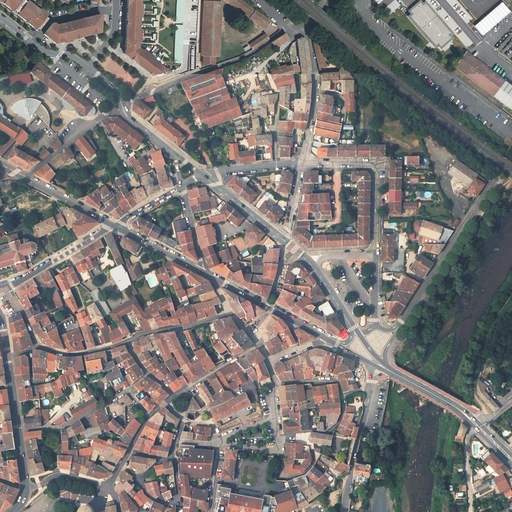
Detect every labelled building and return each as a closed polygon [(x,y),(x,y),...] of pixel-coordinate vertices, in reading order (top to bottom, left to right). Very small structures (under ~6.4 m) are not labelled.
[(41,13),(39,11),(40,10),(37,8),(28,1),(27,2),(24,0),(0,0),(1,1),(3,2),(13,10),(18,13),(17,14),(27,21),(28,19),(31,21),(29,23),(36,29),(36,28),(37,29),(38,30),(41,26),(47,19),(45,17),(46,16),(43,12),(42,14),(41,13)] [(127,0),(125,54),(154,77),(156,77),(159,83),(194,69),(197,0),(127,0)] [(241,0),(217,0),(218,1),(218,0),(223,0),(247,18),(263,29),(270,20),(254,9),(241,0)] [(419,0),(402,0),(411,9),(410,10),(412,13),(410,15),(435,46),(438,44),(441,47),(452,38),(449,35),(442,26),(445,24),(426,2),(424,4),(421,1),(420,1),(419,0)] [(222,2),(204,1),(201,56),(204,56),(203,65),(214,65),(214,57),(220,57),(222,2)] [(503,2),(473,25),(481,35),(511,13),(503,2)] [(53,23),(44,35),(55,43),(100,32),(101,14),(88,18),(88,17),(84,18),(84,19),(63,24),(63,23),(59,24),(59,25),(56,25),(53,23)] [(445,24),(442,26),(449,35),(452,32),(445,24)] [(277,39),(271,43),(275,49),(287,41),(289,39),(287,36),(285,33),(277,39)] [(301,37),(296,34),(296,38),(297,46),(307,45),(307,43),(306,41),(305,40),(305,39),(301,37)] [(255,42),(258,46),(267,40),(264,35),(255,42)] [(322,49),(315,42),(313,41),(313,42),(318,67),(319,69),(326,67),(322,49)] [(249,45),(253,50),(258,46),(255,42),(254,42),(249,45)] [(310,70),(307,45),(297,46),(291,47),(293,65),(299,64),(300,72),(310,70)] [(455,66),(511,109),(511,85),(505,80),(486,65),(467,51),(455,66)] [(30,72),(37,78),(41,81),(62,97),(61,100),(61,101),(61,103),(62,106),(63,107),(64,108),(67,110),(70,110),(71,110),(73,110),(74,109),(75,108),(79,111),(78,113),(79,114),(79,115),(79,116),(80,117),(83,114),(85,116),(87,117),(88,117),(89,117),(91,117),(92,117),(94,116),(95,115),(95,113),(95,111),(95,109),(93,107),(41,66),(37,63),(30,72)] [(290,65),(287,67),(270,72),(273,81),(278,90),(280,90),(280,88),(295,85),(291,67),(290,65)] [(336,72),(321,73),(322,82),(329,81),(336,81),(353,80),(355,83),(356,79),(342,66),(336,72)] [(199,118),(202,125),(205,130),(242,116),(235,98),(230,100),(219,69),(181,84),(190,101),(204,96),(209,109),(197,115),(199,118)] [(311,84),(310,70),(300,72),(301,85),(311,84)] [(355,100),(355,83),(353,80),(336,81),(336,90),(336,91),(342,94),(355,100)] [(329,81),(322,82),(321,90),(336,91),(336,90),(334,90),(334,88),(331,88),(331,86),(329,86),(329,81)] [(301,85),(301,100),(310,99),(311,84),(301,85)] [(295,85),(280,88),(280,90),(279,105),(287,109),(288,109),(289,95),(291,94),(295,93),(295,85)] [(346,104),(346,111),(355,112),(355,100),(342,94),(343,96),(346,104)] [(274,111),(274,105),(277,100),(277,95),(261,98),(262,106),(260,106),(261,118),(267,117),(266,112),(274,111)] [(190,101),(196,115),(197,115),(209,109),(204,96),(190,101)] [(310,99),(301,100),(295,100),(294,113),(308,114),(310,99)] [(43,107),(41,105),(38,103),(37,103),(35,102),(30,101),(28,101),(23,102),(20,103),(17,105),(15,107),(11,111),(17,114),(10,124),(9,123),(10,121),(0,114),(0,129),(12,138),(6,145),(5,145),(3,147),(4,147),(0,151),(0,156),(1,157),(15,141),(21,146),(30,137),(24,131),(23,132),(20,130),(24,124),(28,127),(37,116),(38,115),(41,118),(49,128),(50,124),(50,119),(50,117),(49,114),(46,109),(43,107)] [(151,111),(140,102),(134,104),(133,111),(144,120),(151,111)] [(330,106),(324,105),(319,104),(318,112),(330,114),(332,107),(330,106)] [(159,108),(154,114),(159,117),(163,112),(159,108)] [(291,111),(288,109),(287,109),(287,114),(287,116),(286,122),(294,122),(307,123),(308,114),(294,113),(291,111)] [(0,114),(10,121),(12,118),(0,110),(0,114)] [(318,112),(317,119),(329,121),(330,116),(330,114),(318,112)] [(102,122),(109,134),(112,131),(125,142),(134,131),(117,118),(107,118),(102,122)] [(157,130),(164,122),(160,118),(153,127),(157,130)] [(248,137),(255,137),(261,136),(260,128),(259,128),(258,119),(252,121),(253,131),(248,132),(248,137)] [(317,119),(314,134),(339,139),(342,124),(339,123),(329,121),(317,119)] [(185,138),(164,122),(157,130),(178,147),(185,138)] [(294,122),(286,122),(279,122),(279,132),(292,133),(293,128),(294,122)] [(305,130),(307,123),(294,122),(293,128),(305,130)] [(134,131),(125,142),(130,146),(139,135),(134,131)] [(279,132),(279,138),(279,147),(281,147),(287,147),(291,147),(292,147),(292,133),(279,132)] [(82,138),(87,144),(91,141),(86,135),(82,138)] [(139,135),(130,146),(135,149),(144,139),(139,135)] [(272,148),(271,136),(261,136),(255,137),(256,146),(268,145),(269,148),(272,148)] [(239,160),(239,164),(256,162),(255,158),(254,150),(256,149),(256,146),(255,137),(248,137),(250,148),(245,149),(244,138),(236,139),(236,144),(237,144),(239,160)] [(61,145),(58,138),(50,144),(55,150),(61,145)] [(337,157),(356,157),(356,146),(351,146),(351,141),(343,141),(342,146),(338,146),(338,149),(337,157)] [(228,145),(230,161),(239,160),(237,144),(236,144),(228,145)] [(70,146),(46,165),(52,172),(73,157),(72,155),(74,154),(70,146)] [(356,146),(356,157),(370,157),(370,146),(356,146)] [(370,146),(370,157),(385,157),(385,146),(370,146)] [(287,147),(281,147),(280,158),(287,158),(290,158),(290,152),(291,147),(287,147)] [(50,154),(46,150),(41,155),(37,159),(35,160),(14,149),(8,161),(25,170),(30,169),(31,169),(37,164),(41,161),(50,154)] [(318,149),(318,157),(337,157),(338,149),(323,149),(319,149),(318,149)] [(155,168),(156,169),(163,167),(166,166),(161,151),(159,151),(151,156),(152,160),(155,168)] [(419,157),(408,157),(408,165),(419,165),(419,157)] [(139,174),(155,168),(152,160),(146,163),(143,159),(134,164),(139,174)] [(487,181),(484,179),(457,160),(448,172),(457,179),(463,183),(470,188),(468,191),(476,197),(485,183),(487,181)] [(402,161),(390,161),(389,178),(401,178),(402,161)] [(37,177),(41,179),(49,183),(52,179),(55,175),(52,172),(46,165),(41,169),(37,173),(34,175),(37,177)] [(158,178),(166,175),(163,167),(156,169),(157,173),(158,178)] [(291,174),(289,171),(287,171),(282,172),(281,179),(280,183),(278,192),(287,194),(289,194),(291,186),(291,185),(291,183),(292,179),(293,176),(291,174)] [(322,183),(322,179),(322,176),(318,176),(318,172),(310,172),(305,174),(305,179),(304,183),(304,184),(313,184),(322,184),(322,183)] [(352,181),(358,181),(370,182),(370,179),(370,176),(367,172),(352,172),(352,179),(352,181)] [(85,177),(83,179),(77,183),(80,187),(85,183),(88,181),(91,180),(90,179),(88,175),(85,177)] [(173,187),(171,183),(170,179),(168,180),(167,179),(166,175),(158,178),(158,179),(159,183),(159,185),(154,187),(153,183),(151,179),(149,175),(141,179),(143,183),(145,186),(142,188),(143,189),(146,197),(156,193),(156,192),(161,190),(165,188),(173,187)] [(247,178),(240,179),(238,177),(235,177),(234,179),(230,183),(228,186),(239,195),(246,186),(245,185),(247,183),(249,180),(248,179),(247,178)] [(120,179),(115,181),(116,183),(117,185),(121,193),(124,196),(128,194),(124,185),(125,185),(124,183),(122,179),(122,178),(120,179)] [(389,179),(389,183),(389,191),(401,191),(401,183),(401,179),(401,178),(389,178),(389,179)] [(114,180),(111,181),(108,183),(111,189),(117,185),(116,183),(114,180)] [(358,183),(358,191),(370,191),(370,183),(370,182),(358,181),(358,183)] [(304,196),(311,195),(311,191),(313,191),(313,184),(304,184),(301,196),(304,196)] [(257,195),(246,186),(239,195),(250,204),(257,195)] [(84,198),(82,201),(99,210),(101,207),(99,203),(101,201),(101,200),(110,194),(108,191),(106,187),(99,192),(98,190),(95,192),(84,199),(84,198)] [(205,187),(197,189),(199,198),(190,201),(192,207),(209,203),(208,198),(209,198),(205,187)] [(136,204),(146,197),(143,189),(136,191),(135,190),(129,194),(136,204)] [(199,198),(197,189),(188,192),(190,201),(199,198)] [(358,191),(358,204),(370,204),(370,191),(358,191)] [(401,191),(389,191),(389,202),(401,202),(401,191)] [(114,197),(112,193),(110,194),(101,200),(101,201),(104,205),(113,198),(114,197)] [(124,213),(131,208),(124,196),(121,193),(114,197),(124,213)] [(131,208),(136,204),(129,194),(128,194),(124,196),(131,208)] [(318,204),(329,203),(328,194),(317,195),(318,204)] [(300,204),(299,214),(307,213),(315,213),(316,213),(316,212),(315,204),(318,204),(317,195),(311,195),(304,196),(304,204),(300,204)] [(208,198),(209,203),(211,210),(217,208),(214,197),(209,198),(208,198)] [(108,215),(119,207),(113,198),(104,205),(107,208),(102,212),(108,215)] [(266,216),(273,207),(265,201),(258,210),(266,216)] [(401,202),(389,202),(389,215),(400,215),(401,208),(401,202)] [(209,203),(192,207),(193,214),(211,210),(209,203)] [(316,212),(330,211),(329,203),(318,204),(315,204),(316,212)] [(235,210),(226,204),(220,212),(228,219),(235,210)] [(358,204),(358,216),(370,217),(370,204),(358,204)] [(123,214),(119,207),(108,215),(112,217),(113,216),(115,220),(123,214)] [(283,215),(273,207),(266,216),(276,224),(283,215)] [(81,217),(82,215),(70,209),(61,214),(63,219),(67,217),(72,225),(82,219),(81,217)] [(235,210),(228,219),(238,227),(245,218),(235,210)] [(299,214),(297,222),(309,221),(331,220),(330,211),(316,212),(316,213),(315,213),(315,217),(307,217),(307,213),(299,214)] [(72,225),(67,217),(63,219),(61,214),(41,223),(37,225),(35,227),(33,224),(30,225),(37,238),(41,236),(65,224),(69,230),(73,227),(72,225)] [(72,225),(73,227),(78,237),(81,235),(81,237),(88,232),(87,231),(89,229),(90,230),(96,226),(97,225),(97,223),(95,222),(96,222),(82,215),(81,217),(82,219),(72,225)] [(370,217),(358,216),(358,235),(358,246),(365,246),(369,242),(370,217)] [(154,226),(139,218),(137,223),(136,223),(135,223),(134,223),(132,225),(132,226),(133,227),(133,228),(136,229),(149,236),(154,226)] [(187,232),(184,220),(173,222),(177,239),(176,239),(175,240),(174,240),(174,241),(160,234),(162,230),(154,226),(149,236),(183,254),(178,234),(187,232)] [(308,248),(313,248),(313,237),(306,231),(309,231),(309,221),(297,222),(294,236),(308,248)] [(426,245),(444,246),(453,231),(423,221),(423,222),(421,221),(417,221),(414,223),(413,227),(414,231),(419,234),(418,236),(419,245),(426,245)] [(196,228),(202,249),(212,246),(217,244),(216,240),(214,236),(216,236),(214,233),(213,233),(212,229),(211,225),(196,228)] [(265,234),(252,225),(245,233),(257,243),(265,234)] [(190,231),(187,232),(178,234),(183,254),(194,250),(190,231)] [(28,270),(27,269),(25,262),(30,261),(30,262),(31,261),(31,260),(32,260),(34,258),(33,256),(34,256),(33,254),(34,253),(35,254),(36,254),(35,252),(36,251),(37,252),(38,251),(36,250),(37,249),(38,249),(38,248),(37,248),(36,247),(38,246),(37,245),(36,246),(35,245),(36,243),(35,243),(34,244),(32,243),(33,242),(32,242),(31,243),(30,243),(29,242),(29,240),(26,239),(25,240),(24,239),(23,239),(24,240),(19,241),(17,235),(18,233),(17,233),(17,234),(13,235),(12,234),(11,235),(12,235),(8,237),(6,236),(6,237),(7,237),(9,244),(5,245),(5,244),(4,244),(4,246),(0,247),(0,245),(0,269),(1,269),(1,270),(2,270),(2,269),(6,268),(6,269),(7,269),(7,268),(10,266),(10,268),(12,267),(11,266),(15,265),(18,273),(28,270)] [(112,253),(118,251),(110,233),(104,238),(109,249),(112,253)] [(326,236),(326,248),(342,247),(342,235),(326,236)] [(358,235),(342,235),(342,247),(358,246),(358,235)] [(394,235),(382,235),(381,262),(393,262),(394,235)] [(313,248),(326,248),(326,236),(313,237),(313,248)] [(122,248),(124,249),(138,256),(142,247),(124,237),(120,244),(122,248)] [(244,238),(228,240),(229,247),(245,245),(244,238)] [(104,247),(100,240),(95,244),(98,250),(102,248),(104,247)] [(288,242),(300,253),(302,251),(290,240),(288,242)] [(87,271),(91,278),(101,274),(94,257),(104,253),(102,248),(98,250),(95,244),(90,247),(81,253),(84,259),(89,270),(87,271)] [(424,251),(438,255),(444,246),(426,245),(424,251)] [(212,246),(202,249),(205,258),(215,255),(212,246)] [(234,247),(228,249),(232,259),(236,258),(239,256),(234,247)] [(215,255),(205,258),(210,269),(211,269),(220,274),(224,267),(222,264),(232,259),(228,249),(216,254),(217,256),(221,255),(223,261),(218,263),(215,255)] [(183,254),(197,262),(198,262),(194,253),(194,250),(183,254)] [(122,262),(118,251),(112,253),(114,259),(118,266),(123,264),(122,262)] [(84,259),(81,253),(72,258),(75,264),(82,260),(84,259)] [(251,260),(252,272),(263,274),(264,264),(277,265),(278,256),(265,255),(264,255),(263,260),(251,260)] [(411,269),(424,277),(433,263),(420,255),(411,269)] [(224,267),(220,274),(226,277),(241,272),(241,271),(237,262),(236,258),(232,259),(222,264),(224,267)] [(71,275),(74,273),(68,260),(65,261),(70,270),(55,278),(58,282),(64,279),(64,278),(65,278),(66,277),(67,277),(71,275)] [(183,273),(186,277),(193,273),(172,262),(171,263),(177,277),(180,276),(183,273)] [(171,263),(165,266),(170,278),(171,281),(172,283),(177,296),(181,305),(184,304),(188,302),(185,291),(183,291),(178,280),(177,277),(171,263)] [(77,268),(79,273),(87,270),(84,264),(77,268)] [(264,264),(263,274),(275,276),(277,271),(277,265),(264,264)] [(290,265),(289,267),(288,269),(287,271),(287,272),(284,285),(287,285),(291,286),(293,286),(295,275),(298,274),(302,279),(309,273),(305,269),(303,267),(301,265),(299,264),(297,264),(293,264),(292,265),(291,265),(290,265)] [(129,268),(128,268),(133,281),(140,276),(136,265),(131,267),(129,268)] [(165,266),(155,271),(159,281),(163,279),(165,284),(171,281),(170,278),(165,266)] [(79,273),(84,281),(91,278),(87,271),(87,270),(79,273)] [(41,275),(39,276),(41,279),(45,285),(47,284),(53,281),(48,273),(46,272),(41,275)] [(226,277),(240,285),(242,276),(241,272),(226,277)] [(71,287),(79,283),(77,278),(74,273),(71,275),(67,277),(66,277),(71,287)] [(186,277),(194,288),(208,282),(208,281),(193,273),(186,277)] [(402,273),(402,275),(405,276),(397,291),(406,293),(413,281),(414,279),(403,273),(402,273)] [(41,279),(39,276),(37,277),(32,280),(37,287),(37,288),(38,287),(39,288),(41,287),(45,285),(41,279)] [(240,285),(248,289),(250,283),(252,276),(249,276),(247,276),(242,276),(240,285)] [(263,277),(252,276),(250,283),(259,285),(271,287),(272,287),(274,280),(263,277)] [(316,284),(310,276),(305,280),(308,283),(305,285),(304,283),(302,282),(299,285),(300,287),(297,287),(297,291),(306,292),(305,294),(301,294),(301,297),(299,300),(295,298),(292,302),(296,304),(293,308),(292,308),(290,310),(296,314),(305,307),(311,305),(310,288),(316,284)] [(58,282),(63,293),(69,289),(70,289),(65,278),(64,278),(64,279),(58,282)] [(37,295),(39,294),(37,290),(36,288),(37,288),(37,287),(32,280),(25,284),(25,286),(15,291),(20,299),(26,295),(28,299),(29,299),(30,299),(35,296),(37,295)] [(58,290),(53,281),(47,284),(49,288),(51,293),(50,294),(52,298),(58,296),(56,291),(58,290)] [(413,281),(406,293),(413,294),(419,284),(413,281)] [(208,282),(194,288),(196,295),(198,294),(199,297),(213,292),(214,291),(208,282)] [(250,283),(248,289),(268,299),(271,287),(259,285),(250,283)] [(49,288),(47,284),(45,285),(41,287),(39,288),(41,292),(49,288)] [(321,291),(316,284),(310,288),(311,305),(305,307),(296,314),(310,321),(314,314),(318,316),(318,312),(319,311),(315,307),(315,304),(325,297),(321,291)] [(137,294),(132,285),(128,287),(133,296),(137,294)] [(291,286),(287,285),(284,285),(282,292),(281,295),(276,303),(287,309),(290,310),(292,308),(293,308),(296,304),(292,302),(295,298),(297,294),(297,291),(297,287),(293,286),(291,286)] [(186,291),(188,298),(196,295),(194,288),(186,290),(185,290),(186,291)] [(229,303),(236,296),(221,288),(220,289),(229,303)] [(66,299),(72,297),(69,289),(63,293),(66,299)] [(108,314),(111,312),(97,289),(91,293),(104,316),(108,314)] [(406,293),(397,291),(392,300),(390,302),(396,302),(397,302),(405,307),(413,294),(406,293)] [(213,292),(199,297),(202,303),(206,302),(209,302),(216,298),(213,292)] [(192,305),(197,321),(217,315),(217,314),(220,309),(218,305),(214,306),(214,307),(208,308),(206,302),(202,303),(199,297),(198,294),(196,295),(188,298),(192,305)] [(26,295),(20,299),(19,299),(25,311),(32,307),(30,304),(33,303),(30,299),(29,299),(28,299),(26,295)] [(62,307),(58,296),(52,298),(53,301),(56,309),(62,307)] [(240,305),(247,302),(236,296),(229,303),(234,312),(238,318),(240,318),(245,317),(240,305)] [(67,304),(73,312),(78,310),(72,297),(66,299),(65,300),(66,304),(67,304)] [(143,312),(142,310),(135,298),(111,312),(108,314),(116,325),(123,321),(121,317),(125,315),(126,315),(128,314),(128,313),(133,311),(141,327),(143,331),(144,331),(152,330),(148,320),(153,319),(149,310),(143,312)] [(170,298),(167,300),(170,308),(169,308),(170,311),(170,312),(172,317),(175,325),(180,324),(176,313),(174,308),(170,298)] [(218,298),(216,298),(209,302),(206,302),(208,308),(214,307),(214,306),(218,305),(221,304),(218,298)] [(166,299),(166,300),(148,308),(149,310),(153,319),(157,328),(175,325),(172,317),(166,319),(164,310),(166,310),(167,312),(170,311),(169,308),(170,308),(167,300),(166,299)] [(32,307),(25,311),(29,319),(37,315),(40,314),(40,313),(39,311),(37,307),(35,302),(35,303),(34,304),(33,306),(32,307)] [(184,308),(189,323),(197,321),(192,305),(190,306),(188,302),(184,304),(185,307),(184,308)] [(251,306),(252,305),(247,302),(240,305),(245,317),(246,320),(254,318),(251,306)] [(330,306),(328,302),(319,307),(319,311),(318,312),(322,310),(330,306)] [(390,302),(386,302),(388,314),(396,302),(390,302)] [(396,302),(388,314),(390,320),(388,321),(391,322),(396,321),(405,307),(397,302),(396,302)] [(107,326),(94,304),(86,309),(89,316),(86,317),(85,318),(88,325),(92,324),(97,322),(100,328),(107,326)] [(264,311),(252,305),(251,306),(254,318),(261,315),(264,312),(264,311)] [(333,311),(330,306),(322,310),(325,315),(333,311)] [(176,313),(180,324),(189,323),(184,308),(182,308),(178,310),(178,311),(178,312),(177,313),(176,313)] [(325,315),(322,310),(318,312),(318,316),(325,320),(325,318),(326,317),(325,315)] [(41,313),(40,313),(40,314),(37,315),(40,322),(38,323),(41,329),(44,328),(53,322),(52,319),(48,320),(45,313),(44,311),(41,313)] [(336,315),(333,311),(325,315),(326,317),(325,318),(325,320),(326,329),(336,335),(344,328),(338,318),(336,318),(336,315)] [(9,318),(10,325),(22,320),(19,313),(9,318)] [(310,321),(326,329),(325,320),(318,316),(314,314),(310,321)] [(37,315),(29,319),(32,326),(38,323),(40,322),(37,315)] [(278,333),(287,328),(280,320),(270,315),(258,330),(265,342),(276,336),(275,335),(274,331),(276,330),(278,333)] [(81,328),(88,325),(85,318),(78,320),(81,328)] [(230,336),(239,331),(235,326),(230,318),(214,323),(214,326),(216,332),(208,335),(211,344),(211,345),(216,343),(219,341),(230,336)] [(152,330),(157,328),(153,319),(148,320),(152,330)] [(22,320),(10,325),(11,335),(13,335),(26,330),(22,320)] [(118,328),(124,337),(130,334),(128,330),(123,321),(116,325),(118,328)] [(53,322),(44,328),(46,331),(47,333),(56,329),(53,322)] [(41,333),(43,332),(46,331),(44,328),(41,329),(38,323),(32,326),(36,335),(41,333)] [(87,349),(94,347),(94,346),(97,345),(96,341),(93,342),(88,325),(81,328),(87,349)] [(112,335),(110,331),(109,331),(107,326),(100,328),(103,336),(100,337),(103,344),(111,343),(109,337),(112,335)] [(111,331),(110,331),(112,335),(109,337),(111,343),(112,344),(122,340),(121,338),(124,337),(118,328),(111,331)] [(291,335),(287,328),(278,333),(275,335),(276,336),(279,341),(285,338),(291,335)] [(37,336),(41,343),(52,348),(63,350),(62,346),(57,335),(58,334),(56,329),(47,333),(45,334),(43,332),(41,333),(36,335),(37,336)] [(315,338),(298,329),(295,331),(297,336),(300,344),(315,339),(315,338)] [(26,330),(13,335),(13,341),(28,335),(26,330)] [(64,345),(66,350),(67,353),(84,351),(80,341),(82,340),(78,330),(70,333),(61,337),(64,345)] [(198,348),(191,330),(184,332),(190,345),(193,350),(198,348)] [(240,332),(239,331),(230,336),(235,342),(245,335),(242,331),(240,332)] [(181,349),(175,332),(163,335),(170,353),(173,352),(181,349)] [(28,335),(13,341),(14,346),(21,345),(30,341),(28,335)] [(159,335),(154,337),(158,348),(163,346),(159,335)] [(248,339),(245,335),(235,342),(238,346),(248,339)] [(285,338),(287,342),(289,347),(291,346),(295,344),(291,335),(285,338)] [(238,346),(235,342),(230,336),(221,341),(227,348),(233,355),(234,356),(243,352),(252,344),(248,339),(238,346)] [(280,343),(279,341),(276,336),(265,342),(268,349),(280,343)] [(147,337),(139,340),(140,341),(144,352),(147,351),(148,352),(148,353),(151,351),(153,350),(147,338),(148,338),(147,337)] [(148,338),(147,338),(153,350),(158,348),(154,337),(148,338)] [(287,342),(285,338),(279,341),(280,343),(283,350),(287,348),(289,347),(287,342)] [(32,346),(30,341),(21,345),(14,346),(14,352),(15,353),(26,349),(32,346)] [(132,345),(138,355),(144,352),(140,341),(134,343),(132,345)] [(224,360),(233,355),(227,348),(226,349),(220,342),(217,344),(213,347),(224,360)] [(273,355),(283,350),(280,343),(268,349),(271,355),(273,355)] [(163,346),(158,348),(160,352),(165,362),(172,358),(166,344),(163,346)] [(124,346),(111,350),(113,357),(119,355),(127,352),(124,346)] [(151,358),(154,356),(160,352),(158,348),(153,350),(151,351),(152,353),(149,354),(151,358)] [(188,361),(181,349),(173,352),(178,361),(182,367),(189,362),(188,361)] [(215,366),(204,349),(195,354),(196,356),(206,372),(215,366)] [(321,372),(327,352),(321,350),(317,349),(314,349),(308,352),(313,370),(316,370),(321,372)] [(252,369),(263,361),(265,360),(257,350),(245,357),(246,358),(252,369)] [(46,368),(47,354),(41,352),(40,352),(38,368),(41,368),(46,368)] [(107,363),(105,352),(99,353),(101,364),(107,363)] [(131,358),(127,352),(119,355),(123,362),(131,358)] [(142,363),(144,362),(152,359),(151,358),(149,354),(148,353),(148,352),(138,356),(142,363)] [(304,379),(314,378),(315,375),(313,375),(312,373),(313,370),(308,352),(299,356),(304,372),(304,379)] [(333,364),(335,355),(327,352),(321,372),(326,373),(329,374),(330,374),(333,364)] [(115,366),(113,361),(107,363),(101,364),(99,353),(84,357),(88,374),(102,370),(103,372),(114,368),(115,371),(105,376),(112,387),(112,386),(124,379),(121,373),(119,370),(117,365),(115,366)] [(56,369),(56,357),(47,354),(46,368),(46,369),(47,372),(49,372),(49,371),(54,371),(56,369)] [(14,359),(15,368),(28,367),(27,358),(24,355),(14,359)] [(119,355),(113,357),(113,361),(115,366),(117,365),(123,362),(119,355)] [(335,355),(333,364),(340,366),(343,358),(335,355)] [(147,367),(157,361),(154,356),(151,358),(152,359),(144,362),(147,367)] [(199,376),(206,372),(196,356),(188,361),(189,362),(190,365),(191,364),(199,376)] [(298,380),(304,379),(304,372),(299,356),(291,360),(288,361),(291,368),(291,371),(296,370),(298,379),(298,380)] [(64,373),(63,375),(62,375),(59,378),(55,382),(58,384),(59,388),(60,388),(61,388),(62,387),(65,387),(66,386),(68,386),(78,382),(77,378),(79,377),(80,377),(80,376),(80,374),(79,373),(77,373),(77,371),(84,370),(81,357),(72,358),(66,358),(65,368),(62,368),(62,369),(64,371),(64,373)] [(66,358),(56,357),(56,369),(59,369),(59,367),(62,368),(65,368),(66,358)] [(135,364),(131,358),(123,362),(117,365),(119,370),(121,369),(123,367),(122,365),(123,365),(126,369),(135,364)] [(254,372),(252,369),(246,358),(237,363),(244,371),(245,371),(248,375),(254,372)] [(354,371),(354,361),(343,358),(340,366),(338,374),(339,374),(339,375),(338,375),(339,380),(340,380),(344,393),(349,392),(347,386),(346,382),(344,373),(351,372),(354,371)] [(172,372),(182,367),(178,361),(175,362),(174,359),(165,363),(171,373),(172,372)] [(151,373),(152,373),(160,365),(157,361),(147,367),(146,368),(151,373)] [(270,378),(263,361),(252,369),(254,372),(255,372),(258,380),(259,382),(270,378)] [(291,368),(288,361),(287,362),(283,364),(282,363),(280,362),(278,363),(274,365),(274,367),(273,368),(274,369),(276,374),(276,375),(276,376),(282,373),(287,381),(291,380),(293,380),(291,371),(291,368)] [(190,365),(189,362),(182,367),(185,372),(192,368),(190,365)] [(152,373),(155,376),(166,367),(164,364),(162,363),(160,365),(152,373)] [(244,371),(237,363),(230,366),(235,374),(232,375),(239,388),(244,385),(243,383),(246,381),(245,380),(243,375),(245,374),(245,375),(247,374),(247,375),(248,375),(245,371),(244,371)] [(139,370),(135,364),(126,369),(128,373),(130,376),(139,370)] [(340,366),(333,364),(330,374),(337,376),(338,374),(340,366)] [(235,374),(230,366),(230,365),(219,372),(229,387),(232,391),(239,388),(232,375),(235,374)] [(15,376),(29,374),(28,367),(15,368),(15,376)] [(161,381),(164,379),(163,378),(171,373),(166,367),(155,376),(159,379),(161,381)] [(41,369),(37,369),(33,368),(34,380),(37,380),(41,380),(44,380),(48,375),(47,372),(46,369),(41,369)] [(191,381),(198,377),(192,368),(185,372),(186,373),(191,381)] [(143,376),(139,370),(130,376),(133,383),(143,376)] [(164,379),(168,385),(177,379),(172,372),(171,373),(163,378),(164,379)] [(229,387),(219,372),(214,375),(223,391),(229,387)] [(255,372),(254,372),(248,375),(247,375),(249,377),(252,381),(253,381),(258,380),(255,372)] [(353,377),(351,372),(344,373),(346,382),(355,380),(353,377)] [(188,384),(191,381),(186,373),(182,376),(188,384)] [(280,382),(287,381),(282,373),(276,376),(280,382)] [(18,389),(25,388),(25,390),(31,389),(31,386),(30,380),(29,374),(15,376),(16,381),(18,389)] [(215,402),(222,398),(222,397),(222,396),(223,394),(225,392),(223,391),(214,375),(207,379),(209,382),(216,392),(215,395),(212,397),(215,402)] [(124,379),(112,386),(115,391),(124,385),(126,388),(130,385),(133,383),(130,376),(127,377),(124,379)] [(174,393),(188,384),(182,376),(177,379),(168,385),(174,393)] [(140,382),(144,387),(144,386),(148,390),(156,383),(146,377),(140,382)] [(477,384),(478,393),(494,413),(499,408),(483,391),(487,387),(478,380),(477,384)] [(259,401),(253,381),(252,381),(244,385),(239,388),(232,391),(230,392),(229,392),(227,391),(225,392),(223,394),(222,396),(222,397),(222,398),(215,402),(208,405),(207,406),(208,409),(216,423),(217,422),(229,417),(245,408),(259,401)] [(52,391),(53,390),(59,388),(58,384),(55,382),(49,384),(50,384),(52,391)] [(140,382),(135,386),(135,387),(138,390),(139,392),(140,392),(142,391),(145,388),(144,387),(140,382)] [(161,387),(156,383),(148,390),(147,391),(151,396),(160,388),(161,387)] [(349,392),(359,389),(356,383),(347,386),(349,392)] [(48,392),(52,391),(50,384),(44,386),(46,392),(48,392)] [(197,388),(208,405),(215,402),(212,397),(204,386),(203,384),(197,388)] [(291,386),(288,386),(288,387),(287,388),(279,389),(281,402),(287,401),(291,401),(293,401),(293,405),(297,404),(299,404),(296,386),(296,385),(291,386)] [(316,407),(315,405),(314,398),(305,400),(303,390),(302,385),(296,386),(299,404),(297,404),(298,407),(300,412),(306,409),(307,410),(316,408),(316,407)] [(337,385),(326,386),(327,398),(339,397),(337,385)] [(37,400),(39,400),(39,398),(39,394),(40,394),(38,387),(38,386),(37,386),(31,386),(31,389),(25,390),(25,388),(18,389),(21,402),(33,400),(37,400)] [(326,386),(319,387),(322,404),(322,405),(324,404),(325,404),(328,404),(327,398),(326,386)] [(314,398),(315,405),(317,405),(318,404),(322,404),(319,387),(312,387),(313,389),(314,398)] [(53,390),(55,395),(55,396),(63,394),(61,388),(60,388),(59,388),(53,390)] [(160,388),(151,396),(155,400),(165,392),(160,388)] [(305,400),(314,398),(313,389),(303,390),(305,400)] [(503,405),(511,396),(511,389),(499,401),(503,405)] [(6,390),(0,390),(0,406),(8,406),(6,390)] [(87,399),(92,395),(89,390),(83,393),(87,399)] [(139,392),(134,396),(148,412),(155,406),(149,399),(142,391),(140,392),(139,392)] [(155,400),(158,403),(159,404),(169,396),(166,392),(165,392),(155,400)] [(126,395),(124,397),(124,406),(125,406),(133,403),(126,395)] [(149,399),(155,406),(158,403),(155,400),(151,396),(149,399)] [(91,410),(98,405),(94,398),(87,403),(91,410)] [(194,412),(195,413),(201,410),(201,409),(200,409),(195,401),(194,400),(193,398),(190,404),(188,412),(189,413),(194,412)] [(281,409),(282,409),(283,415),(287,415),(290,414),(290,418),(287,423),(284,424),(284,429),(284,433),(287,432),(301,431),(301,429),(300,423),(300,419),(299,413),(294,413),(294,407),(293,405),(293,401),(291,401),(287,401),(281,402),(281,409)] [(330,404),(331,415),(339,415),(340,415),(340,403),(330,404)] [(320,405),(320,407),(321,416),(327,415),(331,415),(330,404),(328,404),(325,404),(324,404),(322,405),(320,405)] [(83,405),(72,411),(75,418),(87,411),(83,405)] [(0,423),(2,423),(11,422),(8,406),(0,406),(0,423)] [(201,410),(195,413),(195,415),(197,414),(198,415),(207,411),(207,410),(208,409),(207,406),(201,409),(201,410)] [(105,407),(94,413),(98,426),(101,434),(105,433),(110,431),(109,429),(108,425),(108,424),(107,418),(110,418),(108,413),(107,413),(105,407)] [(354,408),(346,407),(346,414),(343,418),(350,419),(352,414),(353,414),(354,408)] [(169,412),(164,408),(158,413),(164,416),(169,412)] [(308,429),(307,410),(306,409),(300,412),(299,412),(299,413),(300,419),(300,423),(301,429),(301,431),(308,430),(308,429)] [(40,414),(40,410),(37,411),(35,411),(35,419),(23,420),(25,429),(37,427),(41,427),(40,414)] [(179,419),(169,412),(164,416),(163,419),(165,420),(175,427),(179,419)] [(98,426),(94,413),(90,415),(94,428),(98,426)] [(164,416),(158,413),(148,422),(160,426),(161,426),(161,425),(162,421),(163,419),(164,416)] [(350,419),(343,418),(343,420),(351,423),(354,414),(353,414),(352,414),(350,419)] [(329,422),(329,428),(336,423),(339,415),(331,415),(327,415),(328,422),(329,422)] [(56,426),(66,422),(63,416),(53,420),(56,426)] [(140,424),(134,419),(129,425),(127,429),(125,431),(128,433),(133,437),(135,433),(138,429),(140,424)] [(125,431),(123,429),(112,420),(108,424),(108,425),(109,429),(110,431),(112,429),(115,433),(116,434),(118,435),(121,437),(124,433),(125,431)] [(357,433),(358,429),(358,428),(354,427),(355,424),(351,423),(343,420),(340,425),(338,429),(337,431),(341,433),(347,437),(351,438),(355,439),(357,433)] [(3,429),(0,429),(0,434),(3,434),(12,433),(12,429),(11,422),(2,423),(3,429)] [(84,434),(83,431),(84,431),(82,429),(78,422),(70,428),(75,435),(80,433),(81,435),(84,434)] [(146,427),(151,429),(158,431),(159,429),(160,426),(148,422),(146,427)] [(466,429),(460,424),(459,429),(458,433),(457,436),(464,437),(464,435),(465,433),(466,429)] [(94,428),(91,429),(84,431),(83,431),(84,434),(86,439),(101,434),(98,426),(94,428)] [(146,427),(145,429),(143,433),(142,434),(140,438),(147,440),(154,442),(155,438),(156,437),(158,433),(159,432),(158,431),(151,429),(146,427)] [(210,433),(210,429),(207,429),(195,427),(194,429),(194,433),(193,434),(198,434),(205,435),(205,436),(206,436),(210,437),(210,433)] [(508,428),(502,433),(505,437),(511,432),(508,428)] [(169,448),(173,434),(169,433),(164,431),(159,429),(158,431),(159,432),(158,433),(156,437),(163,439),(161,447),(169,448)] [(128,433),(125,431),(124,433),(121,437),(121,438),(119,441),(128,445),(133,437),(128,433)] [(42,432),(41,432),(37,433),(25,434),(26,441),(36,439),(36,440),(37,440),(41,439),(42,439),(42,432)] [(189,433),(187,433),(182,432),(182,433),(180,439),(197,440),(198,434),(193,434),(192,434),(192,433),(189,433)] [(15,450),(12,433),(3,434),(3,438),(4,445),(5,451),(15,450)] [(332,436),(331,436),(310,433),(308,442),(330,445),(332,436)] [(147,440),(140,438),(136,444),(133,449),(143,452),(147,440)] [(35,464),(42,462),(41,460),(37,447),(37,446),(36,440),(36,439),(26,441),(28,460),(33,459),(35,464)] [(109,443),(107,443),(96,439),(94,446),(107,451),(109,443)] [(125,450),(128,445),(119,441),(118,441),(116,446),(111,444),(112,442),(111,441),(111,440),(110,440),(109,440),(108,441),(107,443),(109,443),(107,451),(112,453),(121,456),(122,457),(125,450)] [(143,452),(148,454),(150,445),(153,446),(154,442),(147,440),(143,452)] [(291,443),(288,443),(288,446),(287,446),(286,446),(286,452),(287,452),(288,452),(288,459),(288,460),(291,460),(294,460),(295,454),(310,453),(308,446),(291,443)] [(159,447),(153,446),(150,445),(148,454),(148,455),(157,456),(159,447)] [(94,446),(94,447),(92,453),(98,455),(99,455),(110,459),(112,453),(107,451),(94,446)] [(191,449),(191,447),(184,446),(184,449),(179,448),(178,449),(177,449),(175,450),(174,453),(173,454),(175,457),(176,458),(177,459),(179,475),(187,476),(209,478),(213,450),(205,449),(205,451),(191,449)] [(69,457),(72,457),(86,457),(86,456),(90,457),(92,453),(94,447),(77,451),(68,451),(69,457)] [(167,457),(169,448),(161,447),(159,447),(157,456),(167,457)] [(226,450),(224,465),(222,479),(232,481),(236,452),(226,450)] [(481,457),(495,471),(503,465),(488,450),(481,457)] [(18,474),(16,460),(3,462),(2,457),(1,458),(0,452),(0,451),(0,466),(3,467),(8,466),(9,475),(10,475),(18,474)] [(92,453),(90,457),(89,460),(93,462),(94,463),(95,462),(98,455),(92,453)] [(117,464),(121,456),(112,453),(110,459),(109,461),(117,464)] [(310,453),(295,454),(294,460),(305,460),(301,467),(293,466),(294,460),(291,460),(288,460),(288,459),(287,459),(284,459),(287,474),(291,474),(301,473),(307,467),(310,463),(311,459),(310,453)] [(86,456),(86,457),(79,473),(86,475),(92,464),(93,462),(89,460),(90,457),(86,456)] [(70,470),(72,457),(69,457),(61,457),(57,457),(58,468),(70,470)] [(86,457),(72,457),(70,470),(79,473),(86,457)] [(139,459),(131,457),(129,468),(137,469),(139,459)] [(45,472),(42,462),(35,464),(33,459),(28,460),(30,476),(36,475),(37,475),(41,473),(45,472)] [(147,460),(139,459),(137,469),(136,474),(137,474),(144,471),(147,460)] [(154,461),(147,460),(144,471),(145,471),(155,463),(154,461)] [(101,467),(111,473),(114,468),(103,462),(101,467)] [(337,465),(335,468),(341,473),(343,469),(345,470),(342,473),(338,477),(340,478),(344,474),(347,473),(348,472),(349,471),(349,470),(350,468),(342,462),(340,464),(339,466),(337,465)] [(162,464),(163,465),(164,474),(173,473),(172,463),(170,463),(162,464)] [(92,464),(86,475),(92,477),(97,466),(92,464)] [(354,475),(354,480),(358,481),(359,480),(361,480),(362,481),(367,482),(368,477),(371,465),(365,464),(364,468),(355,466),(354,475)] [(97,466),(92,477),(99,479),(107,477),(111,473),(101,467),(98,465),(97,466)] [(154,467),(156,476),(164,474),(163,465),(154,467)] [(503,465),(495,471),(497,473),(490,478),(491,480),(493,479),(502,474),(509,471),(503,465)] [(0,468),(0,477),(10,481),(10,475),(9,475),(8,466),(3,467),(3,468),(0,468)] [(322,476),(312,467),(306,474),(316,483),(322,476)] [(129,485),(133,481),(131,478),(132,478),(124,472),(122,472),(119,477),(126,482),(129,485)] [(312,487),(319,495),(326,487),(326,488),(327,487),(330,488),(331,488),(332,487),(334,486),(336,484),(336,483),(336,482),(340,478),(338,477),(337,479),(335,478),(332,482),(330,483),(329,483),(333,478),(326,472),(322,476),(316,483),(312,487)] [(10,475),(10,481),(19,484),(20,483),(18,474),(10,475)] [(308,503),(319,495),(312,487),(316,483),(306,474),(303,476),(293,479),(293,480),(295,486),(297,485),(300,494),(293,497),(297,509),(294,510),(296,511),(309,504),(308,503)] [(502,474),(493,479),(500,492),(505,489),(504,487),(508,485),(502,474)] [(187,476),(179,475),(181,488),(189,488),(188,487),(187,476)] [(115,487),(119,495),(123,492),(124,493),(125,492),(126,494),(131,489),(131,490),(133,488),(129,485),(126,482),(119,477),(116,482),(116,484),(117,485),(115,487)] [(157,482),(145,485),(148,491),(153,497),(156,498),(158,497),(156,489),(159,488),(157,482)] [(491,486),(489,482),(475,489),(477,493),(491,486)] [(0,511),(6,501),(5,500),(7,495),(5,494),(9,486),(3,484),(0,490),(0,511)] [(211,511),(274,511),(273,510),(277,509),(274,498),(271,497),(271,496),(264,495),(263,500),(230,495),(231,489),(229,489),(230,486),(216,484),(214,498),(211,511)] [(19,490),(9,486),(5,494),(7,495),(5,500),(6,501),(11,506),(19,490)] [(167,492),(167,486),(159,488),(161,495),(162,494),(167,492)] [(75,503),(80,494),(65,487),(61,497),(75,503)] [(198,501),(203,502),(207,499),(208,491),(196,489),(188,487),(189,488),(181,488),(182,497),(184,497),(190,499),(198,501)] [(126,494),(131,500),(136,494),(135,494),(131,490),(131,489),(126,494)] [(133,503),(144,495),(142,490),(135,494),(136,494),(131,500),(133,503)] [(172,498),(170,490),(167,492),(162,494),(166,501),(172,498)] [(119,495),(122,511),(129,511),(136,511),(137,510),(124,493),(123,492),(119,495)] [(291,492),(287,493),(274,497),(274,498),(277,509),(273,510),(274,511),(288,511),(291,511),(294,510),(297,509),(293,497),(291,492)] [(30,503),(23,509),(26,511),(36,511),(47,502),(40,494),(35,499),(30,503)] [(146,501),(148,499),(144,495),(133,503),(138,508),(144,504),(146,501)] [(150,508),(153,502),(149,498),(148,499),(146,501),(144,504),(150,508)] [(196,511),(197,508),(198,501),(190,499),(189,508),(188,511),(196,511)] [(0,511),(1,511),(11,506),(6,501),(0,511)] [(197,508),(207,511),(207,508),(208,503),(203,502),(198,501),(197,508)] [(106,504),(104,511),(115,511),(115,506),(113,502),(106,504)] [(149,511),(155,511),(158,504),(153,502),(150,508),(149,511)]
